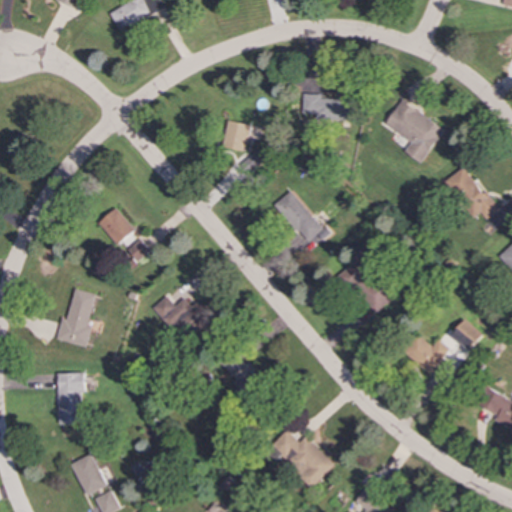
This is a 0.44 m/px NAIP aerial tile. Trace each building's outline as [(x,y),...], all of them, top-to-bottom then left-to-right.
[(56,0),(77,9),(80,0),(56,0)] [(134,0),(111,13),(120,31),(165,8),(160,0),(134,0)] [(321,98),(322,94),(304,94),(304,113),(316,114),(316,120),(355,121),(356,100),(321,98)] [(385,125),(411,142),(404,152),(422,163),(445,129),(402,100),(385,125)] [(247,152),(253,125),(231,120),(225,147),(247,152)] [(499,211),(466,165),(448,178),(481,224),(499,211)] [(308,243),(325,229),(293,191),(276,205),(308,243)] [(100,222),(119,247),(138,233),(118,208),(100,222)] [(127,251),(140,263),(152,251),(140,239),(127,251)] [(341,275),(376,314),(397,295),(362,256),(341,275)] [(87,347),(93,326),(89,325),(97,294),(75,289),(67,320),(63,319),(58,340),(87,347)] [(197,302),(193,306),(185,298),(176,306),(167,296),(154,308),(186,344),(212,320),(197,302)] [(454,335),(471,350),(484,334),(467,320),(454,335)] [(406,352),(431,374),(453,350),(441,339),(434,347),(421,335),(406,352)] [(235,383),(250,400),(266,386),(250,369),(235,383)] [(83,424),(82,391),(86,391),(85,373),(58,374),(60,425),(83,424)] [(336,465),(307,437),(301,443),(286,429),(270,445),(314,487),(336,465)] [(73,463),(86,495),(108,487),(94,454),(73,463)] [(393,511),(397,507),(367,487),(356,503),(367,510),(365,511),(393,511)] [(95,498),(101,511),(114,511),(121,509),(113,490),(95,498)]
